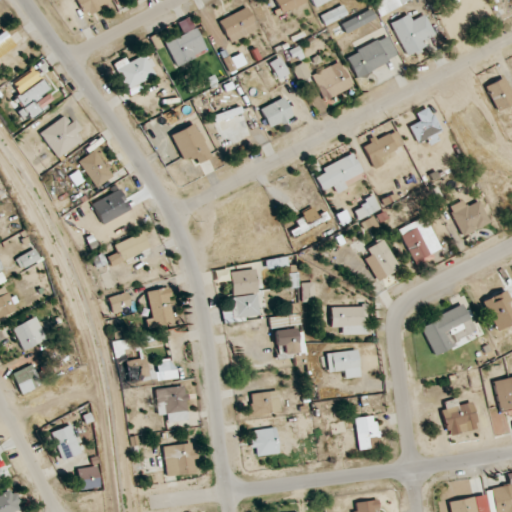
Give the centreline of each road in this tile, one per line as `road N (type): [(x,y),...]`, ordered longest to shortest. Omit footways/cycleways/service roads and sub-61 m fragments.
road 1 (residential): [(234,511),(206,296),(190,242),(135,146),(26,0)]
road 2 (residential): [(51,500),(279,487),(511,453)]
road 3 (residential): [(177,213),(511,38)]
road 4 (residential): [(419,511),(399,318),(411,301),(511,248)]
road 5 (residential): [(69,56),(180,0)]
